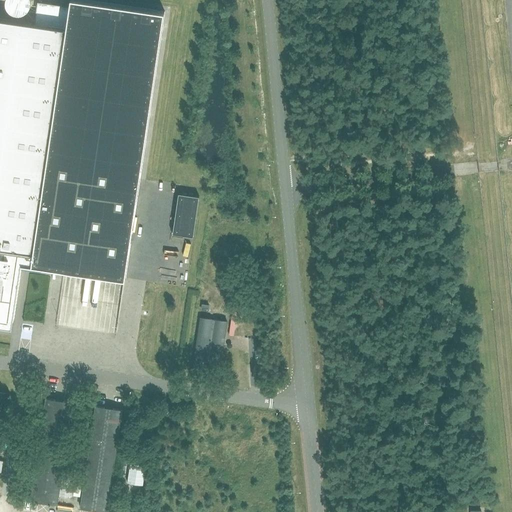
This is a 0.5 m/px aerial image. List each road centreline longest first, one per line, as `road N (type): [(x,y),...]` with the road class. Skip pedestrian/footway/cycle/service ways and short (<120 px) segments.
road 1 (unclassified): [(317,511),(268,0)]
road 2 (unknown): [(286,180),(511,163)]
